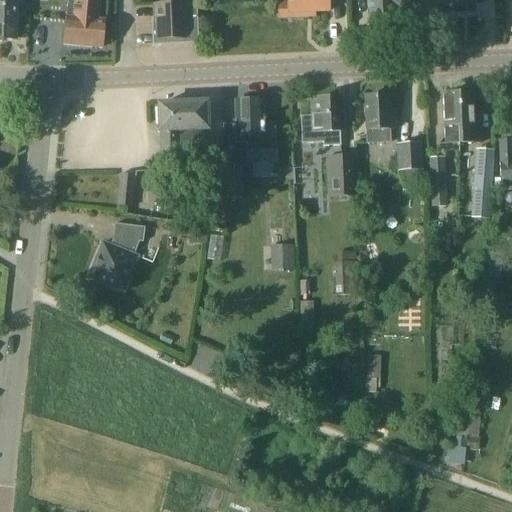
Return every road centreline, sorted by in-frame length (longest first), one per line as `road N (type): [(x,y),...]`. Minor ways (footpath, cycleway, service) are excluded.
road 1 (track): [(511,498),(324,428),(23,289)]
road 2 (tertiary): [(126,78),(511,60)]
road 3 (residential): [(0,511),(25,272)]
road 4 (residential): [(25,272),(45,79)]
